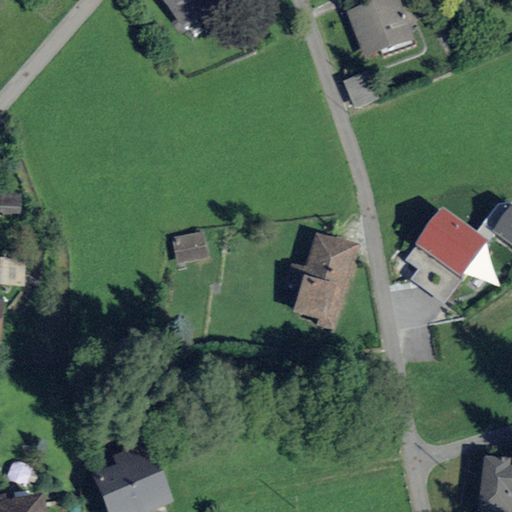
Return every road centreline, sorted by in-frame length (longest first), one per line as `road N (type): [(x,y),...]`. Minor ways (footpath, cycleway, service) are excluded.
road 1 (residential): [(421,511),(368,204),(299,0)]
road 2 (residential): [(89,0),(0,105)]
